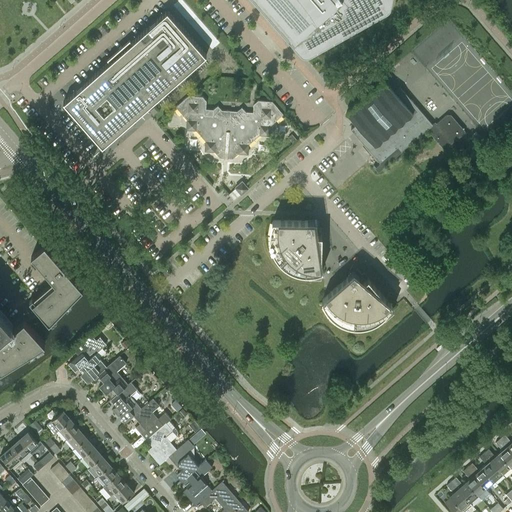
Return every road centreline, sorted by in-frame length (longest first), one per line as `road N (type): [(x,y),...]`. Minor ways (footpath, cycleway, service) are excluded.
road 1 (tertiary): [(298,461),(17,146)]
road 2 (residential): [(176,511),(77,395),(52,390),(0,417)]
road 3 (tertiary): [(342,459),(511,305)]
